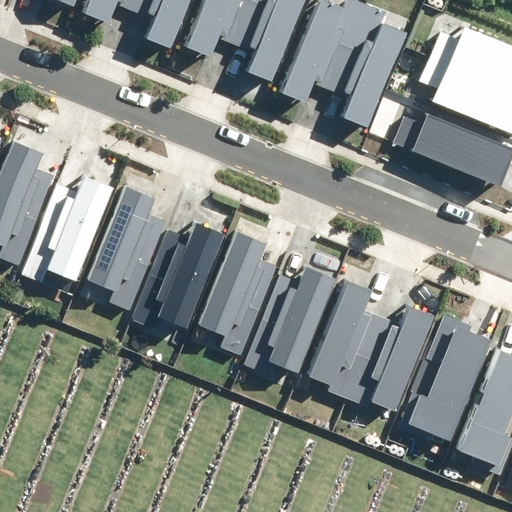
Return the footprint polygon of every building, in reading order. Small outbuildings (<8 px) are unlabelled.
[(115,0),(125,0),(135,4),(136,0),(87,0),(85,6),(109,16),(115,0)] [(146,31),(171,40),(186,0),(136,0),(135,4),(154,11),(146,31)] [(215,29),(234,37),(248,0),(199,0),(184,39),(208,49),(215,29)] [(245,63),(269,73),(298,0),(248,0),(234,37),(253,44),(245,63)] [(313,75),(332,83),(364,0),(342,0),(342,1),(339,0),(315,0),(281,85),(305,95),(313,75)] [(343,110),(367,119),(404,26),(380,16),(384,7),(367,0),(364,0),(332,83),(351,90),(343,110)] [(511,41),(462,22),(458,33),(440,26),(430,52),(511,85),(511,41)] [(511,85),(430,52),(420,75),(438,82),(432,96),(511,129),(511,85)] [(511,142),(430,108),(425,120),(405,111),(395,135),(497,179),(511,143),(511,142)] [(40,147),(16,137),(0,174),(0,239),(0,240),(0,250),(15,257),(50,174),(32,166),(40,147)] [(76,191),(57,183),(22,266),(41,274),(45,264),(69,274),(108,181),(84,171),(76,191)] [(152,191),(128,181),(88,274),(112,284),(108,294),(127,301),(162,218),(144,211),(152,191)] [(189,238),(170,230),(135,313),(154,321),(158,312),(182,322),(221,229),(197,219),(189,238)] [(263,236),(239,225),(200,318),(224,328),(220,338),(238,346),(273,263),(255,255),(263,236)] [(301,281),(282,274),(247,357),(266,365),(270,355),(294,365),(333,272),(309,262),(301,281)] [(371,285),(347,275),(307,367),(331,377),(327,387),(346,395),(381,312),(363,304),(371,285)] [(400,320),(381,312),(346,395),(365,403),(369,393),(392,403),(432,310),(408,300),(400,320)] [(455,347),(436,339),(401,422),(420,430),(424,421),(448,430),(487,338),(463,328),(455,347)] [(502,460),(501,459),(511,434),(511,351),(499,346),(458,441),(477,449),(473,457),(499,468),(502,460)]
